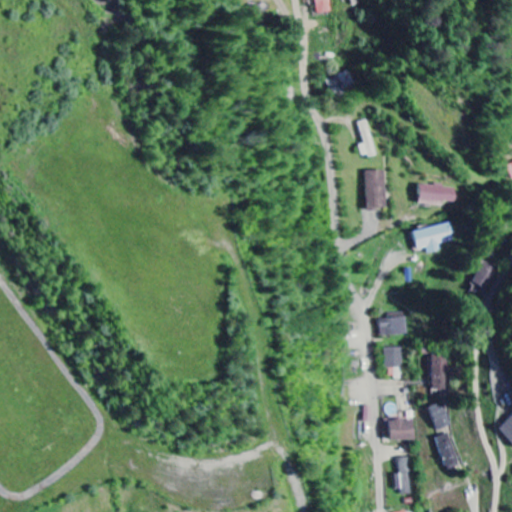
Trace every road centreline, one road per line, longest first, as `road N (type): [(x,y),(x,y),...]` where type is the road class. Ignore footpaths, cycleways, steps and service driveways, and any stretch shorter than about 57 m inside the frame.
road 1 (residential): [(384,511),(377,369),(347,264),(309,49)]
road 2 (residential): [(496,511),(497,473),(479,413),(478,373),(483,323),(511,256)]
